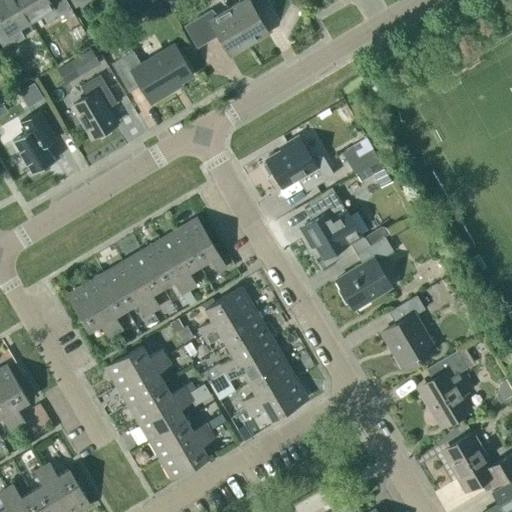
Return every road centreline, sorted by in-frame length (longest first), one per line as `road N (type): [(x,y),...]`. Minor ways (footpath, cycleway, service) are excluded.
road 1 (residential): [(354,402),(201,134)]
road 2 (unclassified): [(201,134),(440,0)]
road 3 (unclassified): [(0,250),(201,134)]
road 4 (residential): [(354,402),(168,511)]
road 5 (residential): [(104,441),(0,270)]
road 6 (residential): [(421,511),(354,402)]
